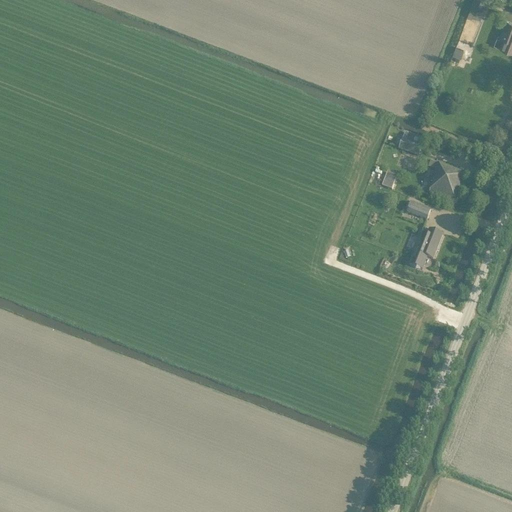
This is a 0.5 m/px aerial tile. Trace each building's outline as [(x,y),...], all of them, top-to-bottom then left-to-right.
[(486,0),(472,0),(470,7),(482,11),(486,0)] [(511,21),(500,17),(490,43),(511,50),(511,21)] [(410,133),(404,150),(419,155),(425,139),(410,133)] [(456,201),(466,174),(431,160),(428,166),(436,169),(428,190),(456,201)] [(385,179),(394,183),(397,176),(388,172),(385,179)] [(394,183),(385,179),(378,198),(387,201),(394,183)] [(431,210),(411,203),(407,212),(427,220),(431,210)] [(443,234),(430,229),(420,254),(433,259),(443,234)]
